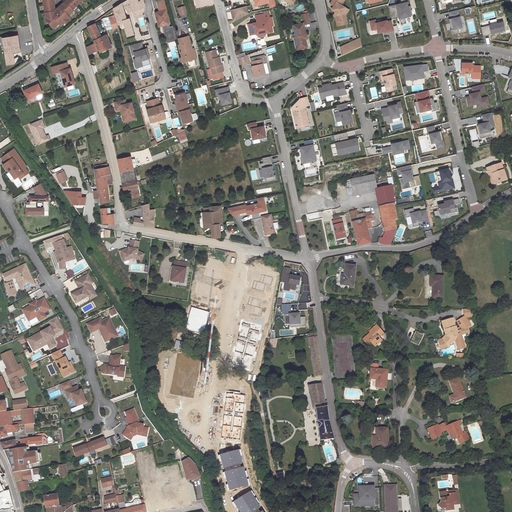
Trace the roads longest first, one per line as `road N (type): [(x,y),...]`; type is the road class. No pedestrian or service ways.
road 1 (unclassified): [(74,30),(101,113),(122,224),(243,249)]
road 2 (residential): [(24,242),(73,318),(104,412),(89,426)]
road 3 (unclassified): [(307,258),(408,249),(477,212)]
road 4 (residential): [(477,212),(436,47)]
road 5 (unclassified): [(315,301),(333,416),(354,465)]
road 6 (unclassified): [(274,102),(307,258)]
road 7 (residential): [(274,102),(243,98),(217,0)]
